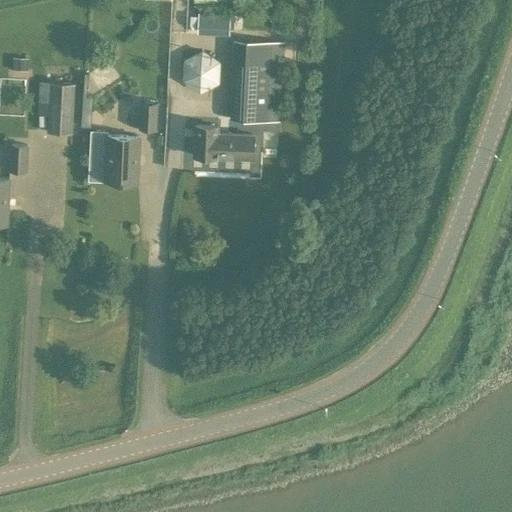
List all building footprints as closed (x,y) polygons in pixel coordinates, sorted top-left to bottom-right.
[(202,49),(183,59),(183,80),(200,92),(219,82),(220,61),(202,49)] [(235,55),(232,118),(268,119),(281,120),(284,57),(235,55)] [(37,113),(50,114),(49,130),(73,131),(75,82),(39,80),(37,113)] [(157,128),(158,102),(142,101),(141,127),(157,128)] [(218,155),(254,157),(255,133),(219,132),(220,125),(196,123),(195,154),(218,155)] [(139,181),(141,135),(108,133),(106,179),(139,181)] [(27,170),(28,144),(12,143),(11,169),(27,170)] [(0,222),(8,223),(11,177),(0,176),(0,222)]
